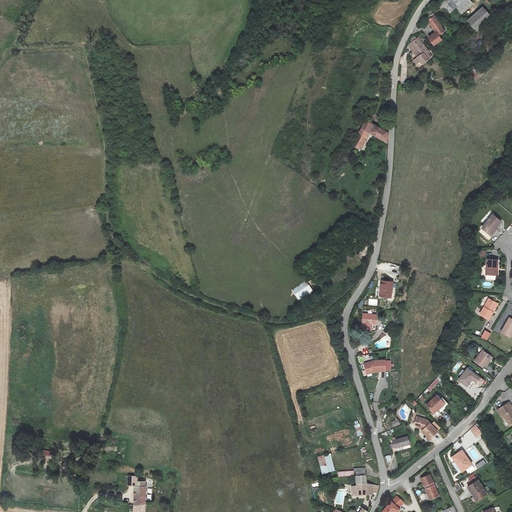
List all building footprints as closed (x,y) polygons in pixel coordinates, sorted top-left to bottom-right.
[(465,0),(459,0),(454,4),(459,12),(470,4),(465,0)] [(481,7),(465,21),(473,31),(489,18),(481,7)] [(454,16),(451,9),(445,12),(450,22),(455,19),(454,16)] [(428,20),(435,16),(432,10),(425,14),(428,20)] [(435,16),(428,20),(437,35),(444,31),(435,16)] [(440,40),(437,35),(429,39),(433,45),(434,44),(440,40)] [(410,47),(420,41),(417,36),(407,42),(407,43),(410,47)] [(420,41),(410,47),(420,62),(417,64),(420,69),(429,62),(424,55),(427,53),(426,51),(420,41)] [(369,114),(366,119),(374,123),(376,118),(369,114)] [(373,124),(366,120),(351,145),(361,150),(370,133),(388,143),(388,132),(373,124)] [(488,235),(494,229),(499,223),(492,216),(481,229),(488,235)] [(494,229),(488,235),(491,238),(497,231),(494,229)] [(486,275),(497,276),(498,260),(487,259),(486,275)] [(305,281),(292,290),(298,299),(311,291),(305,281)] [(380,281),(379,297),(391,298),(392,282),(380,281)] [(489,319),(498,304),(489,299),(480,314),(489,319)] [(363,314),(362,329),(372,330),(373,324),(376,324),(377,315),(363,314)] [(511,319),(510,318),(501,332),(509,337),(511,332),(511,319)] [(481,337),(487,340),(491,333),(485,331),(481,337)] [(482,351),(474,361),(483,367),(488,360),(490,362),(492,358),(482,351)] [(375,361),(365,363),(367,373),(377,370),(391,370),(391,360),(375,361)] [(467,368),(458,379),(467,386),(472,380),(480,386),(484,381),(467,368)] [(436,378),(427,389),(430,391),(439,381),(436,378)] [(427,406),(433,413),(441,406),(444,408),(448,404),(441,397),(439,399),(437,396),(427,406)] [(502,416),(504,415),(509,424),(511,422),(511,406),(509,402),(498,409),(502,416)] [(427,420),(417,417),(415,424),(418,427),(422,429),(423,428),(424,429),(422,431),(429,439),(438,431),(427,420)] [(388,423),(390,429),(400,425),(398,419),(388,423)] [(358,436),(363,435),(359,423),(354,425),(358,436)] [(471,430),(477,438),(482,434),(477,426),(471,430)] [(392,441),(394,448),(410,444),(408,436),(392,441)] [(482,439),(478,441),(486,455),(490,453),(482,439)] [(472,465),(462,450),(452,457),(462,471),(472,465)] [(318,457),(323,474),(335,471),(330,454),(318,457)] [(484,460),(476,465),(478,469),(486,463),(484,460)] [(354,478),(354,487),(366,487),(365,471),(356,472),(356,473),(356,478),(354,478)] [(474,473),(467,477),(471,483),(477,480),(474,473)] [(439,496),(431,475),(422,478),(425,486),(426,485),(428,489),(426,490),(431,499),(439,496)] [(128,486),(137,488),(138,483),(138,479),(129,477),(128,486)] [(487,495),(479,481),(468,487),(470,492),(472,491),(478,500),(487,495)] [(145,511),(147,490),(145,489),(146,484),(138,483),(137,488),(133,511),(145,511)] [(372,488),(366,487),(354,487),(351,486),(352,496),(359,496),(371,497),(372,488)] [(397,498),(381,511),(398,511),(399,511),(398,510),(403,505),(397,498)]
